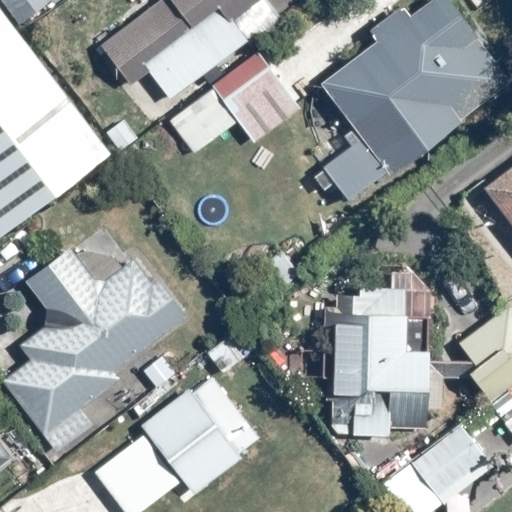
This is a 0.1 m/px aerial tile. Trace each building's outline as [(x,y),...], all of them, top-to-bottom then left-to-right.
[(0,0),(17,22),(47,0),(51,6),(59,0),(0,0)] [(140,0),(87,38),(122,86),(142,72),(162,100),(273,21),(258,0),(140,0)] [(504,82),(443,0),(415,0),(309,78),(355,139),(317,167),(342,201),(504,82)] [(0,228),(108,147),(0,5),(0,228)] [(162,100),(157,104),(191,152),(234,121),(250,143),(297,109),(247,39),(200,73),(162,100)] [(511,158),(480,184),(511,223),(511,158)] [(80,409),(117,379),(111,372),(184,313),(153,275),(148,279),(135,263),(103,288),(67,244),(23,279),(49,312),(18,337),(28,350),(0,372),(0,384),(52,449),(88,420),(80,409)] [(301,276),(277,246),(240,277),(264,306),(301,276)] [(325,319),(322,393),(349,394),(347,434),(383,435),(384,392),(417,393),(419,349),(398,348),(400,286),(353,284),(353,293),(347,293),(346,314),(352,314),(352,320),(325,319)] [(474,361),(462,370),(488,403),(505,389),(511,383),(511,301),(478,328),(459,343),(474,361)] [(135,511),(177,479),(188,493),(261,435),(210,372),(188,389),(187,387),(136,427),(140,431),(139,432),(88,472),(120,511),(135,511)] [(488,403),(490,405),(469,422),(480,435),(501,419),(511,433),(511,383),(505,389),(488,403)] [(425,511),(490,463),(458,422),(370,489),(387,511),(425,511)]
